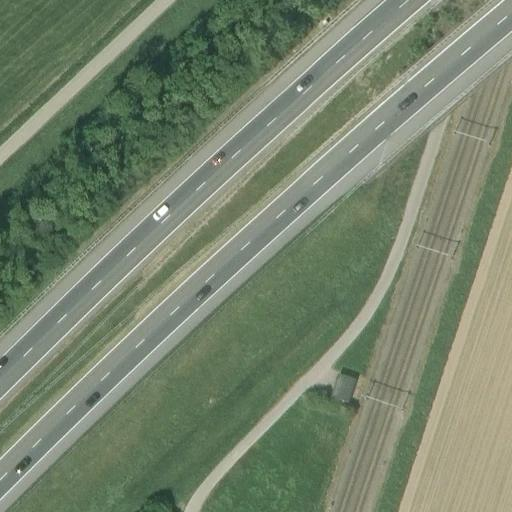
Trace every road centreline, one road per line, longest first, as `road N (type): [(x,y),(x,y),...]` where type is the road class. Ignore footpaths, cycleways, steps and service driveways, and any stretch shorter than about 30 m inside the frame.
road 1 (motorway): [(0,481),(207,281),(511,15)]
road 2 (unclassified): [(187,511),(369,308),(476,0)]
road 3 (motorway): [(407,0),(0,381)]
road 4 (unclassified): [(0,165),(166,0)]
